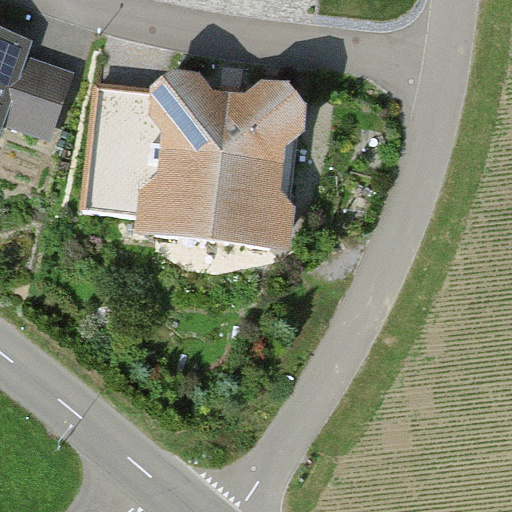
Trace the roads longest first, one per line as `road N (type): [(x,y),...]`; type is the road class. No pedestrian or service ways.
road 1 (residential): [(213,511),(287,444),(385,276),(423,181),(453,70)]
road 2 (residential): [(453,70),(140,22),(68,0)]
road 3 (tertiary): [(190,511),(0,353)]
